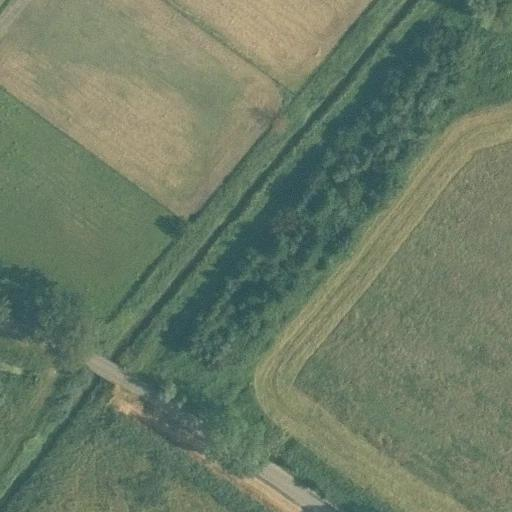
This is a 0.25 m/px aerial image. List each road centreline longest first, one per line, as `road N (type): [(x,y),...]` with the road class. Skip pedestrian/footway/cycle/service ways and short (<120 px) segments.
road 1 (track): [(125,379),(442,0)]
road 2 (unclassified): [(321,511),(88,356),(0,319)]
road 3 (track): [(0,456),(88,356)]
